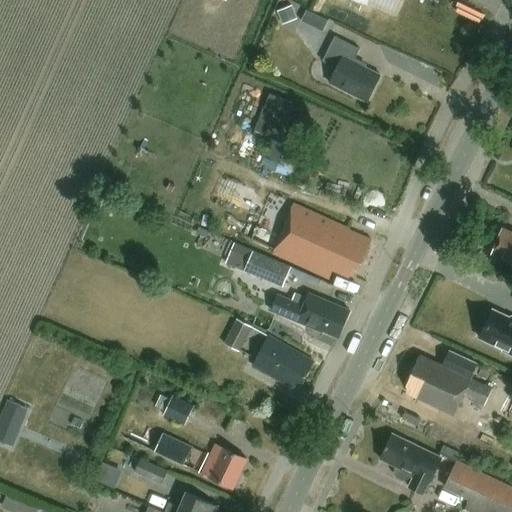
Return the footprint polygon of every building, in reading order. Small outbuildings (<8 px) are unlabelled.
[(394,15),(400,0),(345,0),(367,9),(369,4),(394,15)] [(282,25),(297,20),(291,7),(277,13),(282,25)] [(328,22),(306,11),(301,22),(322,33),(328,22)] [(360,51),(335,38),(322,63),(336,71),(329,85),(367,104),(380,77),(353,64),(360,51)] [(272,142),(260,167),(292,181),(303,155),(272,142)] [(370,242),(353,235),(352,237),(347,234),(349,231),(294,206),(272,255),(327,280),(332,271),(348,278),(353,266),(358,268),(370,242)] [(511,234),(504,231),(499,243),(497,245),(494,252),(494,255),(493,258),(511,265),(511,234)] [(233,244),(225,264),(282,288),(287,276),(290,268),(233,244)] [(302,273),(290,268),(287,276),(299,281),(302,273)] [(338,339),(348,312),(306,296),(302,307),(277,297),(271,313),(338,339)] [(503,352),(511,356),(511,320),(492,311),(479,340),(503,351),(503,352)] [(236,320),(223,345),(239,353),(251,328),(236,320)] [(299,387),(313,362),(268,338),(252,367),(294,390),(296,385),(299,387)] [(485,408),(494,389),(472,381),(478,366),(448,353),(442,367),(419,357),(406,388),(412,391),(410,397),(456,417),(465,400),(485,408)] [(172,397),(163,416),(184,426),(194,407),(172,397)] [(183,466),(192,449),(162,435),(154,453),(183,466)] [(421,450),(390,435),(378,460),(394,468),(392,472),(392,475),(394,479),(400,482),(403,481),(406,479),(408,475),(412,477),(406,488),(421,495),(426,484),(427,484),(438,460),(420,451),(421,450)] [(232,491),(246,461),(222,449),(218,458),(210,454),(200,475),(232,491)] [(511,511),(511,489),(454,462),(442,487),(467,500),(462,510),(466,511),(511,511)] [(95,481),(95,482),(104,485),(105,485),(112,467),(103,463),(95,481)] [(159,485),(163,474),(137,463),(133,473),(159,485)] [(214,511),(216,508),(184,494),(178,508),(167,503),(162,511),(214,511)]
